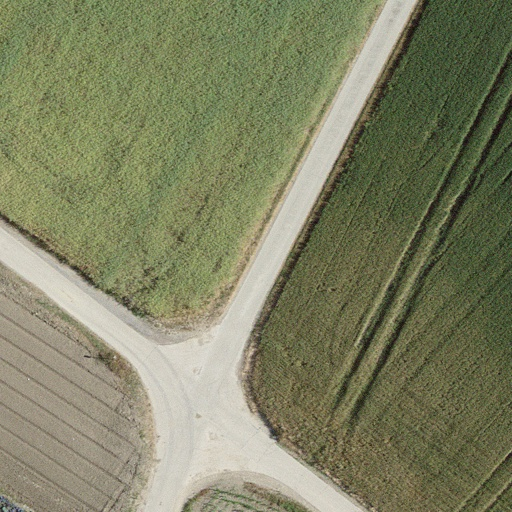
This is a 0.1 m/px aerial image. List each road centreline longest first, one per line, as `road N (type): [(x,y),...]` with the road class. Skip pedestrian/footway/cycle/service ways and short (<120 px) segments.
road 1 (track): [(403,0),(197,404)]
road 2 (track): [(197,404),(0,249)]
road 3 (track): [(337,511),(197,404)]
